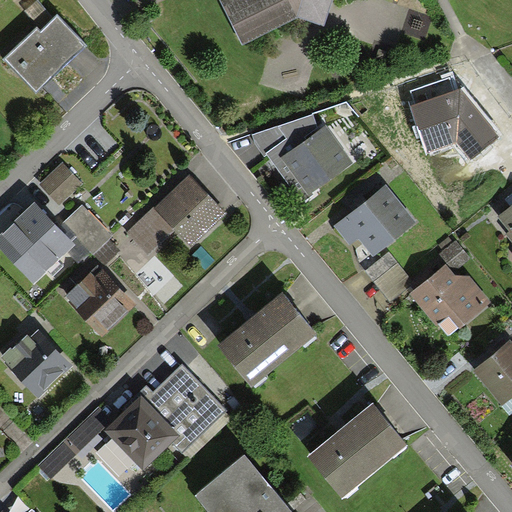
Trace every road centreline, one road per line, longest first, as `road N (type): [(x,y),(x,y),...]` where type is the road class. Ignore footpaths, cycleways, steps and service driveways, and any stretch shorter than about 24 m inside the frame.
road 1 (residential): [(273,224),(0,479)]
road 2 (residential): [(511,510),(273,224)]
road 3 (residential): [(273,224),(136,62)]
road 4 (residential): [(136,62),(0,193)]
